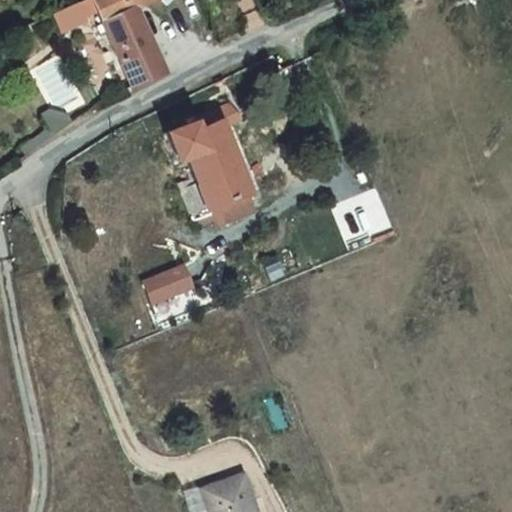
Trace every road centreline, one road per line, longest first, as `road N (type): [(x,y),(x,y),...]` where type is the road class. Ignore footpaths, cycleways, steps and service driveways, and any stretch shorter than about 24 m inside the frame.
road 1 (unclassified): [(353,0),(133,102),(0,193)]
road 2 (unknown): [(292,28),(350,163),(264,211)]
